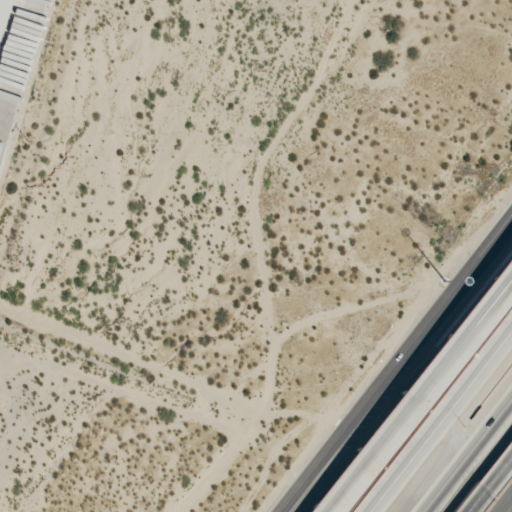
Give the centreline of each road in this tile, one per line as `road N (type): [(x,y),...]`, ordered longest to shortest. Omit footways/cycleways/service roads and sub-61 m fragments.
road 1 (secondary): [(511,215),(319,462)]
road 2 (motorway): [(511,296),(306,511)]
road 3 (motorway): [(511,280),(328,511)]
road 4 (motorway): [(511,329),(370,511)]
road 5 (motorway): [(424,511),(511,400)]
